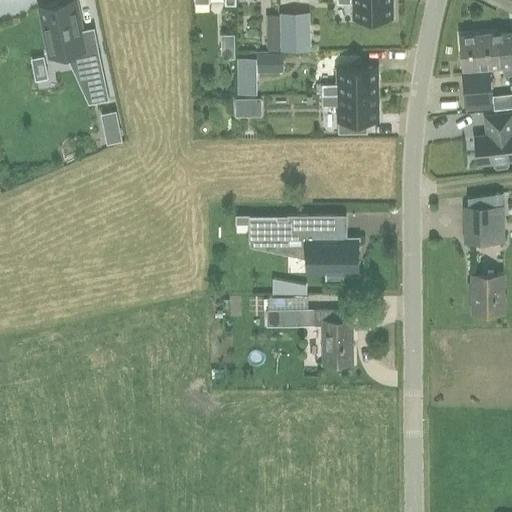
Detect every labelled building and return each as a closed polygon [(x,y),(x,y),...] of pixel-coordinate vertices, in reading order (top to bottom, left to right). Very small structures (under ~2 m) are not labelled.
[(68,2),(61,3),(41,7),(50,54),(69,50),(71,50),(72,58),(70,58),(90,101),(109,97),(100,52),(95,53),(94,46),(98,45),(94,26),(80,29),(74,0),(68,2)] [(308,9),(308,0),(284,0),(284,8),(308,9)] [(352,2),(353,18),(393,17),(392,0),(336,0),(337,3),(352,2)] [(267,45),(279,46),(279,30),(267,30),(267,45)] [(511,31),(497,33),(499,63),(501,65),(511,64),(511,31)] [(308,32),(282,33),(282,48),(308,48),(308,32)] [(234,57),(234,33),(222,33),(222,57),(234,57)] [(499,63),(497,33),(460,36),(463,68),(501,65),(499,63)] [(258,70),(282,69),(282,53),(258,54),(258,70)] [(256,94),(256,58),(238,58),(239,94),(256,94)] [(377,66),(337,67),(337,83),(321,83),(322,94),(378,93),(377,66)] [(463,70),(466,107),(492,105),(490,68),(463,70)] [(322,104),(338,104),(338,132),(367,131),(367,119),(378,119),(378,93),(322,94),(322,104)] [(261,98),(235,99),(236,116),(261,116),(261,98)] [(108,143),(123,140),(117,111),(101,115),(108,143)] [(489,129),(490,135),(476,137),(477,141),(475,143),(476,151),(478,152),(479,164),(494,163),(495,167),(497,169),(508,168),(510,165),(509,161),(511,160),(511,112),(486,116),(487,129),(489,129)] [(280,127),(281,147),(319,147),(318,127),(280,127)] [(467,206),(468,241),(504,240),(503,206),(467,206)] [(343,273),(356,273),(356,237),(344,237),(343,214),(344,214),(344,213),(287,213),(287,218),(277,218),(277,215),(250,215),(250,214),(248,214),(248,240),(250,240),(308,239),(308,259),(308,273),(325,273),(325,278),(326,278),(326,277),(343,277),(343,273)] [(471,275),(472,313),(504,312),(503,274),(471,275)] [(323,362),(352,361),(352,319),(338,319),(339,307),(315,308),(315,324),(323,324),(323,362)]
